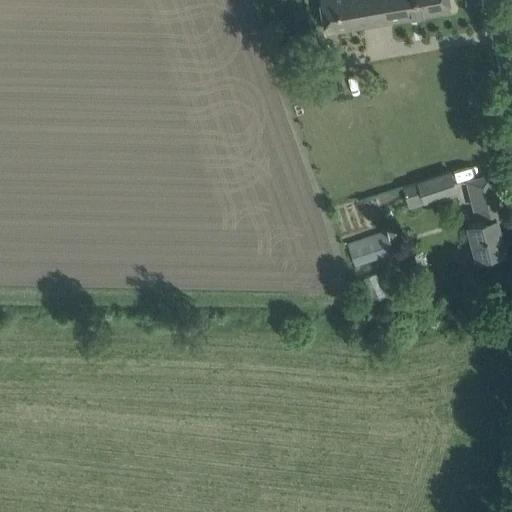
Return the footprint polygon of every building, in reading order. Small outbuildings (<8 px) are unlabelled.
[(321,0),(327,31),(389,20),(385,0),(321,0)] [(385,0),(389,20),(452,9),(450,0),(385,0)] [(421,190),(424,201),(457,190),(450,171),(404,186),(406,195),(421,190)] [(477,257),(485,255),(505,250),(497,218),(501,217),(490,174),(467,180),(475,212),(482,210),(485,224),(469,228),(477,257)] [(388,228),(347,242),(354,265),(396,252),(388,228)]
